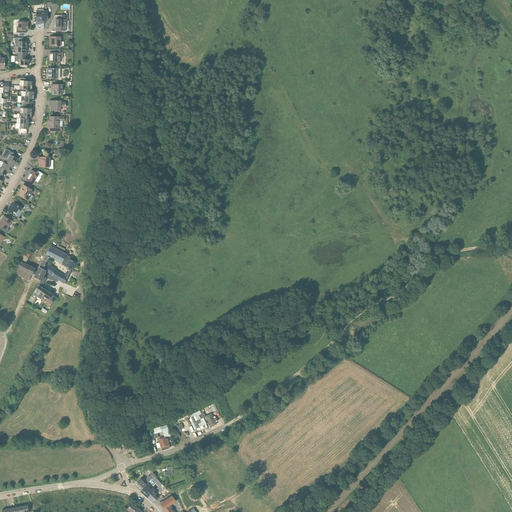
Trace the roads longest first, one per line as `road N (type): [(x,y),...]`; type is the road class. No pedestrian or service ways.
road 1 (track): [(224,426),(300,371),(351,318),(400,291),(424,262),(464,249)]
road 2 (unclassified): [(120,467),(90,422),(81,292)]
road 3 (residential): [(0,207),(39,124),(38,71)]
